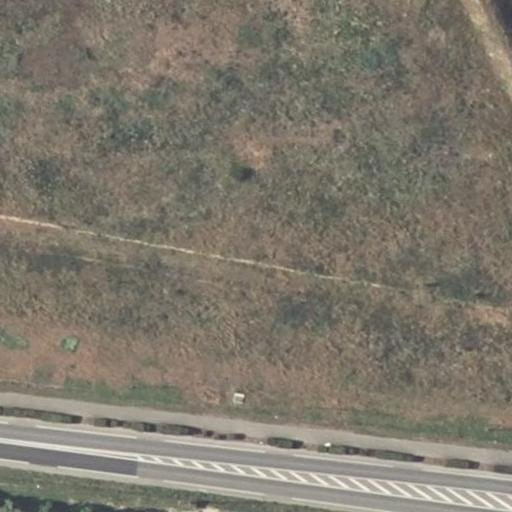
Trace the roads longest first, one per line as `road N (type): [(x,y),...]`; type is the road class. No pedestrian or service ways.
road 1 (secondary): [(511,491),(0,441)]
road 2 (secondary): [(0,443),(473,511)]
